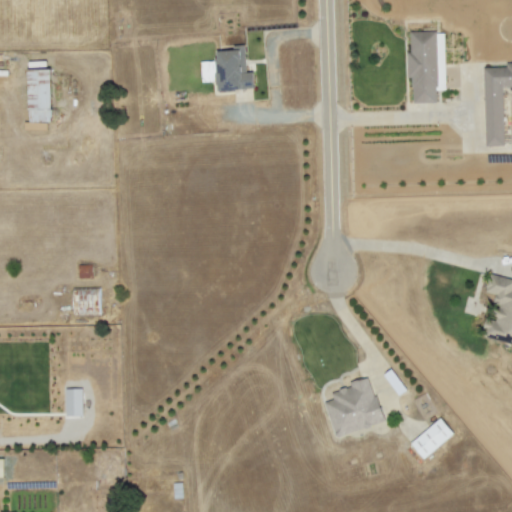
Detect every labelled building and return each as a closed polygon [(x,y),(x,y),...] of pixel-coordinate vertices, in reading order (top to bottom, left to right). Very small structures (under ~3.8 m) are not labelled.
[(446,90),(444,31),(409,32),(410,53),(408,53),(409,103),(437,103),(437,90),(446,90)] [(255,88),(254,71),(247,72),(245,45),(232,46),(232,50),(215,52),(216,61),(201,63),(202,82),(216,81),(217,91),(255,88)] [(504,87),(511,86),(511,63),(505,63),(505,68),(483,68),(484,146),(505,146),(504,87)] [(28,123),(24,123),(24,130),(53,130),(51,69),(27,70),(28,123)] [(511,343),(511,279),(488,274),(484,293),(492,294),(483,338),(511,343)] [(73,315),(100,315),(100,288),(73,289),(73,315)] [(323,403),(335,438),(384,420),(368,376),(349,383),(350,386),(330,393),(333,399),(323,403)] [(66,416),(83,416),(83,389),(66,389),(66,416)] [(423,459),(453,434),(440,418),(410,443),(423,459)]
